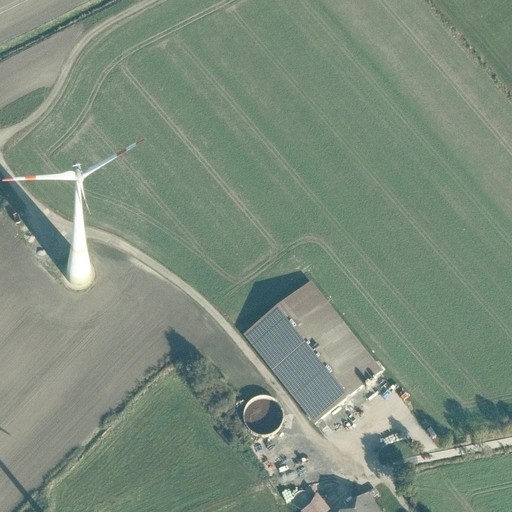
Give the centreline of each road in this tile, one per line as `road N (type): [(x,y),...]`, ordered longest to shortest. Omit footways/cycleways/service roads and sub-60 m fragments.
road 1 (track): [(0,138),(57,96),(82,35),(144,0)]
road 2 (residential): [(511,442),(379,472)]
